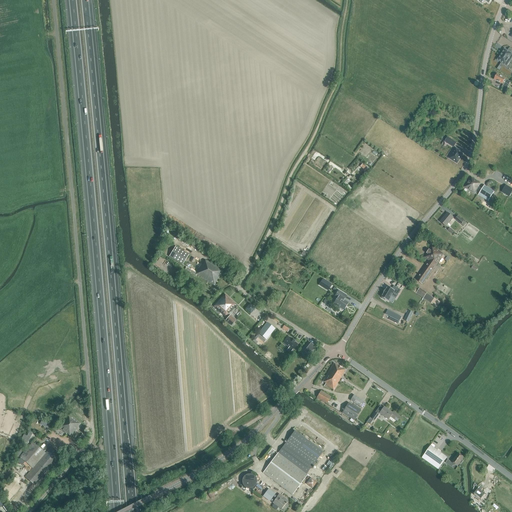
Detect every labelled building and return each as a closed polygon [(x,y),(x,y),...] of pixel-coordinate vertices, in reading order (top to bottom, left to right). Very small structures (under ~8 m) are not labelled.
[(507,66),(511,58),(511,54),(510,53),(511,50),(509,48),(507,51),(505,49),(497,60),(507,66)] [(505,79),(497,74),(494,80),(503,85),(502,87),(506,90),(510,82),(505,79)] [(453,147),(456,143),(447,137),(445,142),(453,147)] [(449,158),(456,163),(463,153),(455,148),(449,158)] [(471,178),(465,187),(474,193),(479,187),(478,186),(480,183),(471,178)] [(511,188),(506,185),(502,190),(510,195),(511,191),(511,188)] [(494,192),(490,190),(484,186),(479,193),(486,197),(489,199),(494,192)] [(440,222),(445,227),(453,218),(447,213),(440,222)] [(461,225),(461,224),(463,226),(466,223),(464,221),(457,216),(455,220),(461,225)] [(176,246),(169,257),(183,265),(189,254),(176,246)] [(429,261),(427,263),(416,280),(422,284),(443,254),(432,246),(424,257),(429,261)] [(205,260),(197,273),(196,274),(214,285),(222,271),(205,260)] [(323,279),(321,283),(329,288),(332,284),(323,279)] [(432,304),(433,305),(436,308),(440,302),(415,285),(411,291),(432,304)] [(384,293),(381,297),(382,298),(385,300),(386,300),(388,301),(391,296),(393,293),(398,295),(401,290),(394,286),(392,289),(388,286),(386,290),(385,290),(383,293),(384,293)] [(343,300),(346,296),(338,291),(335,296),(338,298),(333,305),(337,307),(338,306),(341,308),(341,307),(344,309),(348,303),(343,300)] [(401,293),(396,302),(405,306),(409,298),(401,293)] [(233,301),(225,294),(214,306),(225,317),(224,318),(226,319),(224,322),(230,327),(234,322),(228,316),(227,315),(236,305),(232,302),(233,301)] [(250,304),(246,309),(251,313),(255,308),(250,304)] [(396,323),(400,316),(386,309),(384,313),(394,318),(392,321),(396,323)] [(267,323),(258,334),(266,340),(275,329),(267,323)] [(293,350),(298,344),(295,342),(295,341),(292,339),(291,339),(288,336),(283,343),(289,348),(288,350),(291,352),(293,350)] [(308,341),(302,349),(304,351),(309,355),(315,347),(311,343),(308,341)] [(334,363),(328,373),(339,380),(345,370),(334,363)] [(328,373),(323,381),(326,383),(325,385),(334,390),(339,380),(328,373)] [(321,391),(317,397),(316,398),(326,404),(331,397),(321,391)] [(364,401),(353,395),(350,400),(360,407),(364,401)] [(349,403),(342,413),(354,420),(360,410),(349,403)] [(384,407),(379,413),(388,419),(390,416),(397,421),(400,417),(393,412),(392,413),(384,407)] [(80,424),(68,414),(58,427),(66,434),(67,433),(71,436),(80,424)] [(21,440),(27,443),(33,432),(30,431),(28,436),(24,434),(21,440)] [(306,474),(322,452),(294,431),(278,452),(306,474)] [(32,468),(25,477),(35,485),(58,458),(52,453),(55,450),(51,447),(45,453),(36,445),(33,443),(20,458),(23,460),(25,462),(32,468)] [(447,457),(430,445),(425,454),(422,458),(438,469),(441,465),(447,457)] [(306,474),(278,452),(263,473),(292,495),(307,474),(306,474)] [(458,453),(451,462),(457,466),(460,463),(461,463),(463,460),(462,459),(464,457),(458,453)] [(242,482),(242,483),(242,484),(242,485),(242,486),(243,487),(244,488),(244,489),(245,489),(246,490),(247,490),(248,490),(249,490),(250,490),(251,490),(252,490),(253,489),(254,489),(255,488),(255,487),(256,486),(256,485),(256,484),(257,484),(257,483),(257,482),(256,481),(256,480),(256,479),(255,478),(254,477),(253,476),(252,476),(251,475),(250,475),(249,475),(248,475),(247,475),(246,476),(245,476),(244,477),(244,478),(243,478),(242,479),(242,480),(242,481),(242,482)] [(481,500),(486,494),(478,487),(473,493),(473,494),(473,495),(479,501),(481,499),(481,500)] [(265,494),(271,499),(275,494),(269,489),(265,494)] [(277,496),(272,503),(273,503),(281,509),(281,510),(286,504),(287,503),(286,503),(288,501),(281,496),(280,498),(277,496)]
